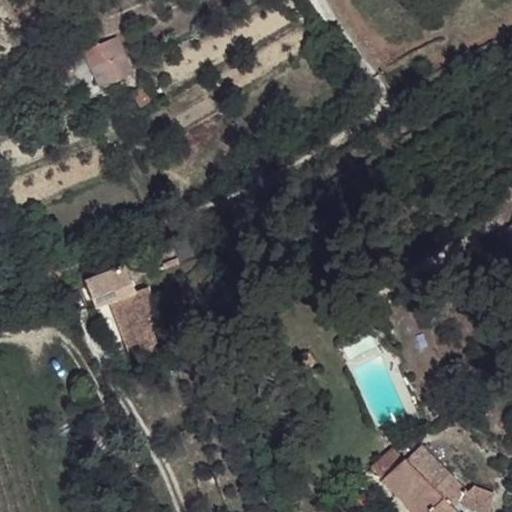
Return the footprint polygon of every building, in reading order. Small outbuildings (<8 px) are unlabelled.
[(115,39),(85,54),(94,70),(123,56),(115,39)] [(123,56),(94,70),(98,80),(103,90),(133,75),(123,56)] [(64,57),(49,68),(60,84),(74,73),(64,57)] [(122,265),(86,282),(97,306),(112,301),(134,293),(122,265)] [(134,293),(112,301),(132,348),(154,339),(147,325),(138,302),(134,293)] [(149,298),(138,302),(147,325),(154,322),(151,315),(157,312),(149,298)] [(47,300),(42,304),(44,310),(52,306),(47,300)] [(154,339),(132,348),(138,362),(161,354),(154,339)] [(391,449),(370,470),(410,511),(455,511),(452,509),(460,502),(465,508),(483,511),(487,511),(492,495),(473,487),(464,494),(421,447),(404,463),(391,449)]
